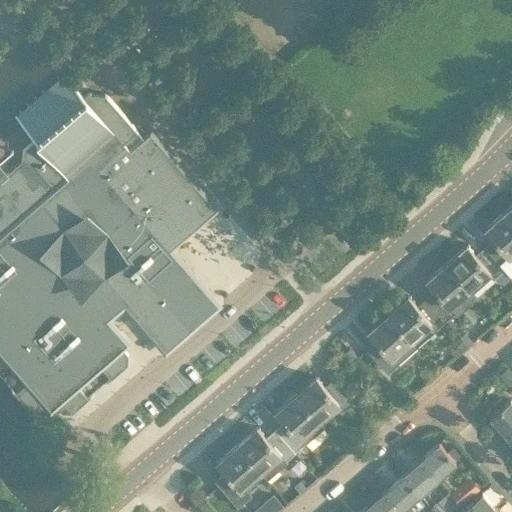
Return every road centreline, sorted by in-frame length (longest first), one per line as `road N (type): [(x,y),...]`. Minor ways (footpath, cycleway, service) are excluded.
road 1 (residential): [(281,259),(58,0)]
road 2 (residential): [(129,483),(87,431),(281,259)]
road 3 (residential): [(325,313),(511,150)]
road 4 (residential): [(142,472),(325,313)]
road 5 (residential): [(297,511),(437,392)]
